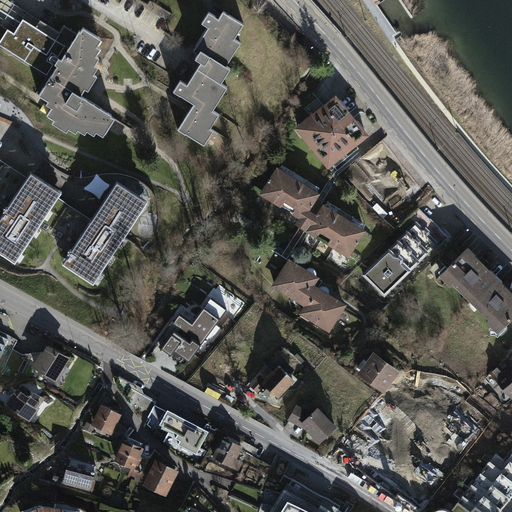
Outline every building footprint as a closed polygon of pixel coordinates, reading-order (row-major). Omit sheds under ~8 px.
[(38,25),(29,21),(32,16),(7,0),(5,0),(0,8),(0,24),(10,31),(2,46),(47,72),(34,94),(41,98),(38,103),(47,108),(44,112),(53,117),(50,122),(67,133),(70,128),(84,136),(86,132),(94,136),(99,129),(104,132),(117,111),(88,94),(99,75),(96,73),(101,65),(97,63),(101,57),(96,54),(101,45),(92,40),(100,26),(81,15),(74,27),(66,22),(61,31),(41,19),(38,25)] [(235,41),(245,22),(225,10),(219,21),(206,14),(200,25),(207,29),(195,49),(204,53),(187,83),(180,79),(174,89),(191,98),(174,127),(202,143),(213,124),(210,123),(217,112),(212,110),(229,81),(222,78),(241,45),(235,41)] [(298,127),(329,166),(370,133),(339,95),(298,127)] [(373,165),(387,193),(413,180),(398,152),(373,165)] [(32,169),(0,216),(0,251),(13,260),(61,190),(32,169)] [(278,171),(262,199),(305,225),(321,197),(278,171)] [(148,201),(114,181),(61,265),(95,287),(148,201)] [(309,235),(351,262),(369,234),(327,207),(309,235)] [(438,244),(416,221),(361,274),(384,297),(438,244)] [(499,278),(468,246),(440,274),(471,306),(499,278)] [(293,261),(275,290),(306,309),(319,288),(324,280),(293,261)] [(511,327),(511,290),(499,278),(471,306),(502,337),(511,327)] [(193,285),(175,305),(195,323),(213,303),(193,285)] [(306,309),(301,317),(331,336),(349,307),(319,288),(306,309)] [(0,332),(0,364),(14,340),(0,332)] [(48,338),(32,365),(61,381),(77,354),(48,338)] [(384,388),(401,364),(376,347),(359,371),(384,388)] [(511,401),(511,356),(490,379),(511,401)] [(278,394),(296,374),(278,358),(264,374),(261,371),(251,382),(258,389),(264,382),(278,394)] [(23,377),(7,401),(34,419),(50,395),(23,377)] [(303,421),(320,439),(339,421),(319,400),(312,406),(299,400),(290,416),(303,421)] [(114,437),(123,416),(103,407),(94,428),(114,437)] [(196,453),(209,430),(167,408),(159,423),(178,434),(176,438),(181,440),(178,444),(196,453)] [(361,426),(343,452),(372,471),(389,445),(361,426)] [(244,440),(224,431),(214,455),(234,464),(244,440)] [(511,447),(504,441),(452,502),(464,511),(494,511),(511,492),(511,447)] [(146,452),(126,443),(117,464),(137,473),(146,452)] [(435,477),(398,455),(387,474),(424,496),(435,477)] [(96,468),(70,461),(64,486),(90,492),(96,468)] [(181,472),(158,462),(146,488),(168,499),(181,472)] [(287,476),(266,511),(333,511),(337,505),(287,476)]
